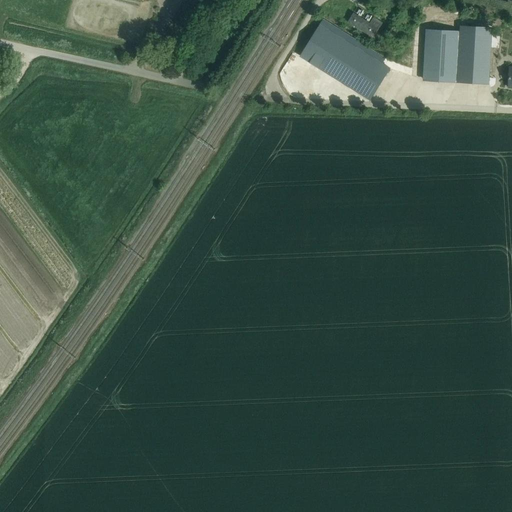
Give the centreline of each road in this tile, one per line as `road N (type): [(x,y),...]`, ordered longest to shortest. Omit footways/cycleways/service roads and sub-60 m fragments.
road 1 (unclassified): [(511,109),(279,97)]
road 2 (unclassified): [(202,86),(0,42)]
